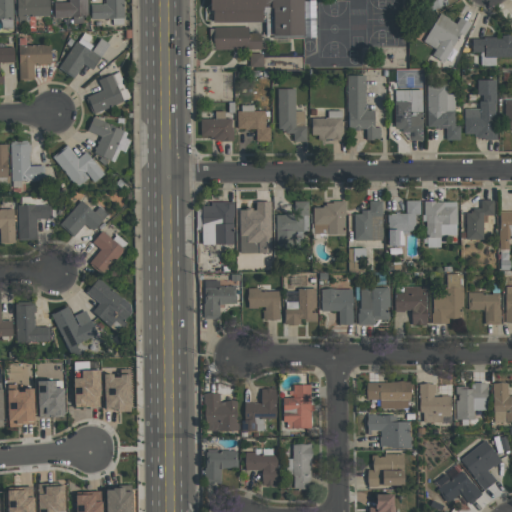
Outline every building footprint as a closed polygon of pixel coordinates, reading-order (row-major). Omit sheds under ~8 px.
[(0,0),(0,27),(12,28),(12,0),(0,0)] [(85,0),(67,0),(68,2),(53,2),(53,18),(71,17),(71,23),(86,23),(85,0)] [(302,0),(209,0),(209,22),(262,22),(262,7),(271,7),(271,35),(302,35),(302,0)] [(445,0),(426,0),(430,11),(447,4),(445,0)] [(431,55),(443,62),(460,34),(463,36),(471,24),(458,17),(455,23),(439,13),(422,42),(434,49),(431,55)] [(211,27),(211,49),(260,50),(261,33),(247,33),(247,27),(211,27)] [(511,58),(511,36),(471,37),(471,52),(483,52),(483,58),(511,58)] [(83,64),(91,69),(106,48),(98,42),(91,52),(76,41),(58,67),(73,78),(83,64)] [(50,45),(18,45),(19,79),(33,79),(33,65),(50,64),(50,45)] [(0,62),(13,62),(13,47),(0,47),(0,62)] [(262,66),(262,54),(248,54),(249,67),(262,66)] [(102,90),(85,97),(92,114),(123,102),(119,93),(126,90),(119,72),(98,80),(102,90)] [(364,75),(346,75),(347,130),(365,130),(365,141),(379,140),(379,127),(374,127),(373,110),(365,110),(364,75)] [(477,80),(476,95),(479,95),(479,109),(464,109),(463,138),(495,138),(496,80),(477,80)] [(454,126),(453,83),(425,83),(426,128),(445,128),(445,140),(459,140),(459,126),(454,126)] [(295,111),(294,89),(276,89),(277,132),(292,132),(292,141),(305,141),(304,111),(295,111)] [(393,130),(409,130),(409,140),(421,140),(422,90),(394,90),(393,130)] [(269,141),(269,128),(264,128),(264,111),(253,111),(253,105),(238,105),(238,129),(255,128),(255,142),(269,141)] [(341,110),(327,111),(327,118),(311,118),(311,139),(342,138),(341,110)] [(232,139),(231,118),(224,118),(224,111),(214,111),(215,119),(199,119),(199,139),(232,139)] [(123,130),(92,117),(86,131),(100,136),(93,153),(111,160),(123,130)] [(10,141),(11,187),(20,187),(20,182),(54,181),(53,165),(29,166),(28,141),(10,141)] [(77,158),(65,145),(51,158),(77,187),(88,177),(93,182),(104,173),(85,152),(77,158)] [(72,236),(84,223),(92,230),(107,214),(99,206),(93,212),(81,200),(59,224),(72,236)] [(465,211),(465,239),(483,239),(482,215),(493,215),(492,200),(480,200),(480,210),(465,211)] [(239,209),(239,253),(270,253),(269,201),(255,202),(255,209),(239,209)] [(307,231),(308,201),(294,201),(293,214),(276,214),(275,249),(300,249),(300,231),(307,231)] [(381,201),(368,201),(368,212),(354,212),(354,240),(381,240),(381,201)] [(419,201),(405,201),(405,214),(386,214),(386,246),(403,246),(403,231),(414,231),(414,214),(419,214),(419,201)] [(439,247),(440,225),(450,225),(450,232),(455,232),(456,202),(424,201),(423,246),(439,247)] [(200,206),(201,245),(233,244),(232,202),(209,202),(209,205),(200,206)] [(344,204),(313,203),(312,234),(343,235),(344,204)] [(16,205),(17,241),(36,240),(35,219),(50,219),(50,204),(16,205)] [(0,233),(0,244),(14,244),(13,209),(0,209),(0,233)] [(498,249),(510,249),(510,239),(511,239),(511,211),(499,212),(498,249)] [(91,242),(99,249),(88,262),(103,275),(124,249),(101,231),(91,242)] [(432,324),(446,323),(446,319),(462,319),(462,274),(445,274),(445,293),(431,293),(432,324)] [(85,292),(98,303),(91,311),(112,329),(132,308),(98,278),(85,292)] [(235,287),(218,286),(218,281),(203,280),(202,318),(219,319),(219,304),(234,304),(235,287)] [(426,287),(403,287),(403,294),(394,294),(394,311),(409,311),(409,323),(425,323),(426,287)] [(297,288),(297,308),(283,309),(284,325),(301,325),(300,321),(315,321),(315,288),(297,288)] [(389,289),(359,288),(358,323),(388,323),(389,289)] [(246,308),(263,308),(263,319),(278,320),(279,290),(247,289),(246,308)] [(352,289),(321,289),(320,311),(338,311),(338,325),(351,325),(352,289)] [(484,325),(499,324),(499,292),(467,293),(467,310),(483,310),(484,325)] [(15,343),(48,342),(48,326),(34,326),(34,305),(14,305),(15,343)] [(51,314),(68,348),(96,333),(85,310),(72,317),(66,306),(51,314)] [(11,320),(0,320),(0,336),(11,336),(11,320)] [(98,370),(72,370),(73,407),(99,407),(98,370)] [(129,375),(102,375),(103,410),(130,409),(129,375)] [(36,381),(37,417),(63,417),(63,387),(54,388),(54,380),(36,381)] [(366,400),(379,399),(379,409),(406,408),(406,399),(410,399),(409,381),(365,382),(366,400)] [(417,383),(417,409),(422,409),(422,422),(442,422),(441,416),(450,416),(449,396),(434,396),(434,383),(417,383)] [(486,410),(486,383),(471,383),(471,388),(455,388),(455,419),(473,419),(473,410),(486,410)] [(511,395),(507,396),(507,383),(491,383),(492,422),(511,421),(511,395)] [(283,428),(310,428),(310,385),(290,385),(290,397),(282,397),(283,428)] [(33,425),(33,388),(23,388),(23,391),(6,391),(6,425),(33,425)] [(275,388),(260,388),(260,403),(243,402),(242,431),(262,431),(262,418),(274,418),(275,388)] [(204,431),(236,431),(236,400),(219,400),(219,393),(204,393),(204,431)] [(395,415),(366,415),(366,430),(379,430),(378,447),(409,448),(410,422),(395,421),(395,415)] [(495,480),(487,471),(500,460),(483,440),(459,460),(483,490),(495,480)] [(292,489),(311,488),(309,444),(291,444),(292,459),(286,459),(287,469),(291,469),(292,489)] [(244,450),(244,470),(260,470),(261,485),(275,485),(275,450),(244,450)] [(205,483),(221,483),(220,469),(236,469),(236,451),(204,451),(205,483)] [(403,470),(382,470),(382,464),(402,464),(402,454),(371,454),(371,469),(367,469),(367,486),(403,486),(403,470)] [(468,504),(479,495),(460,471),(453,476),(449,471),(433,484),(447,502),(459,493),(468,504)] [(63,511),(63,483),(37,485),(38,511),(37,511),(63,511)] [(104,489),(104,511),(131,511),(131,488),(104,489)] [(6,490),(6,500),(14,500),(14,507),(7,507),(7,511),(33,511),(33,490),(6,490)] [(74,511),(100,511),(100,492),(74,492),(74,511)] [(392,511),(393,494),(374,494),(374,507),(368,507),(367,511),(392,511)]
